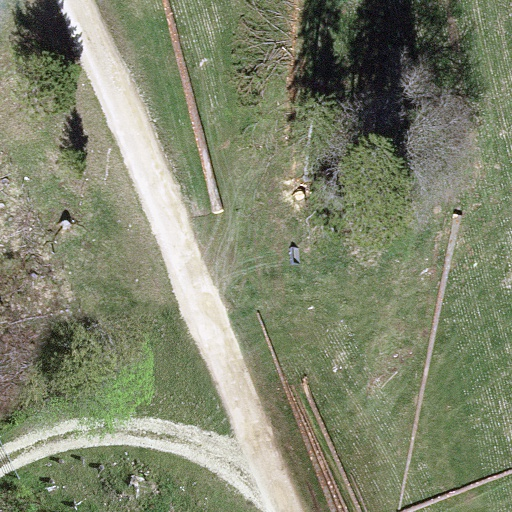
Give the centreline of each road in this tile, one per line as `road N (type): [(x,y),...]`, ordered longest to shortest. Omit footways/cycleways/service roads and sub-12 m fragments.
road 1 (track): [(282,511),(72,0)]
road 2 (track): [(0,463),(21,449),(103,433),(183,446),(271,487)]
